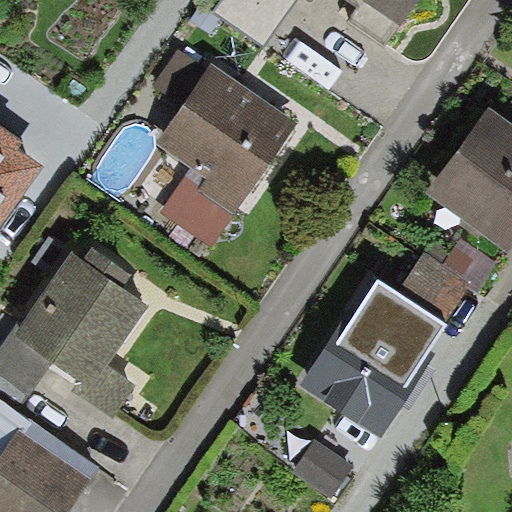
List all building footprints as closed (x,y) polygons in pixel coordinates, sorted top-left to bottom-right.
[(225,0),(215,16),(263,50),(296,0),(225,0)] [(340,0),(363,16),(355,27),(384,48),(418,0),(340,0)] [(293,130),(175,52),(150,91),(184,114),(161,147),(196,171),(166,215),(215,247),(293,130)] [(511,251),(511,127),(488,110),(428,192),(511,252),(511,251)] [(0,126),(0,230),(44,168),(17,149),(22,142),(0,126)] [(140,187),(161,206),(189,175),(168,157),(140,187)] [(397,294),(446,327),(470,291),(482,299),(505,264),(462,236),(453,250),(435,238),(397,294)] [(93,261),(87,271),(76,263),(26,331),(14,347),(50,373),(74,390),(70,397),(113,427),(139,390),(111,372),(152,314),(124,295),(130,286),(93,261)] [(345,314),(297,387),(378,441),(425,372),(418,368),(446,327),(397,294),(378,282),(353,320),(345,314)] [(50,373),(14,347),(26,331),(20,326),(0,351),(0,379),(28,401),(50,373)] [(70,511),(91,479),(18,434),(0,463),(0,511),(70,511)] [(355,472),(316,443),(292,475),(331,504),(355,472)]
